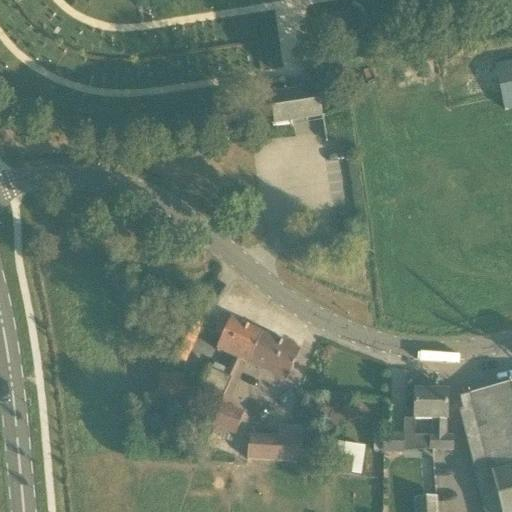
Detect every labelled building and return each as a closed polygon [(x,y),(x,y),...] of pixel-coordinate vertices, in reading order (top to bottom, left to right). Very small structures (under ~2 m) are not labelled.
[(511,61),(495,66),(502,97),(505,112),(511,110),(511,61)] [(291,125),(289,105),(286,91),(268,94),(273,128),(291,125)] [(223,398),(240,362),(246,349),(252,352),(260,334),(230,321),(223,317),(215,334),(223,338),(217,351),(234,359),(225,379),(206,370),(198,387),(223,398)] [(185,363),(201,328),(202,327),(185,319),(168,356),(185,363)] [(246,349),(240,362),(285,383),(300,352),(260,334),(252,352),(246,349)] [(159,407),(183,407),(182,374),(158,375),(159,407)] [(458,411),(464,430),(485,511),(511,511),(511,384),(459,398),(462,410),(458,411)] [(403,455),(414,453),(414,422),(431,422),(431,438),(428,438),(428,451),(453,451),(453,438),(446,438),(447,393),(429,393),(427,389),(418,389),(416,392),(414,392),(414,420),(403,420),(404,437),(403,455)] [(209,435),(231,443),(243,413),(220,405),(209,435)] [(246,461),(299,464),(301,440),(248,437),(246,461)] [(403,455),(404,437),(383,437),(383,455),(403,455)] [(341,474),(345,444),(329,442),(325,472),(341,474)] [(344,475),(365,475),(366,445),(345,444),(344,475)] [(412,511),(437,511),(436,498),(412,499),(412,511)]
